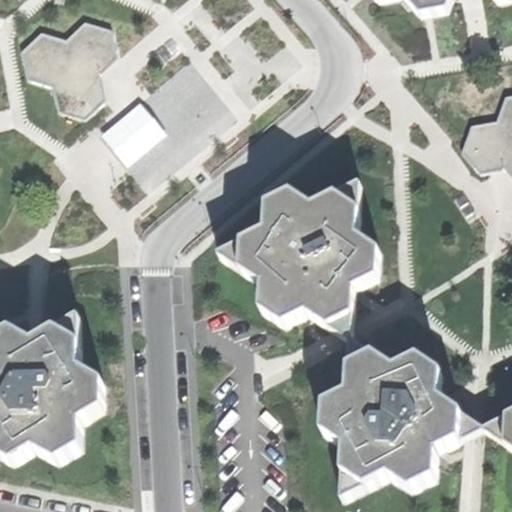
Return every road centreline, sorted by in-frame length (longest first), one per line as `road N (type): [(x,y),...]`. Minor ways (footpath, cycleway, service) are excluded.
road 1 (residential): [(304,0),(349,62),(344,92),(167,250),(166,276)]
road 2 (residential): [(166,276),(175,511)]
